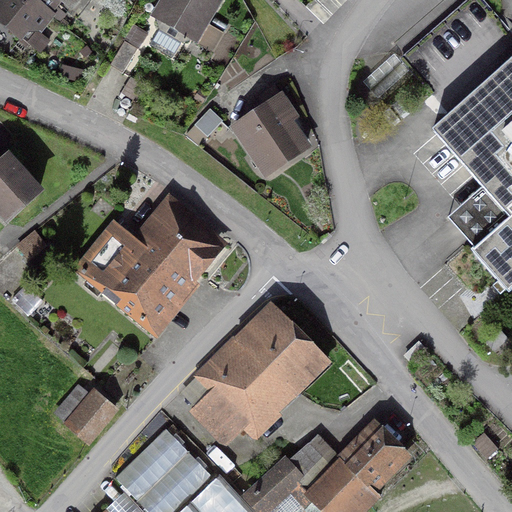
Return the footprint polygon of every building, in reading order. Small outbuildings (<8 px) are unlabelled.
[(37,0),(0,0),(0,16),(24,34),(45,5),(37,0)] [(208,0),(168,0),(154,25),(196,48),(220,6),(208,0)] [(468,0),(401,60),(458,123),(511,74),(511,35),(480,0),(468,0)] [(123,71),(139,46),(126,38),(110,63),(123,71)] [(486,198),(455,225),(483,258),(476,264),(511,303),(511,302),(511,74),(458,123),(436,142),(486,198)] [(224,117),(211,105),(188,131),(202,143),(224,117)] [(241,135),(270,179),(307,154),(278,110),(241,135)] [(0,206),(10,219),(41,194),(9,154),(0,161),(0,206)] [(172,213),(147,242),(191,281),(217,252),(172,213)] [(147,331),(191,281),(147,242),(140,250),(116,229),(79,271),(147,331)] [(270,317),(193,393),(208,408),(198,418),(224,445),(235,434),(247,446),(323,372),(270,317)] [(88,439),(116,409),(94,390),(67,420),(88,439)] [(370,490),(404,458),(376,429),(342,461),(370,490)] [(253,511),(219,477),(214,481),(165,430),(114,480),(125,491),(103,511),(253,511)] [(267,511),(305,477),(288,458),(250,493),(267,511)] [(326,511),(347,511),(370,490),(342,461),(308,494),(326,511)]
